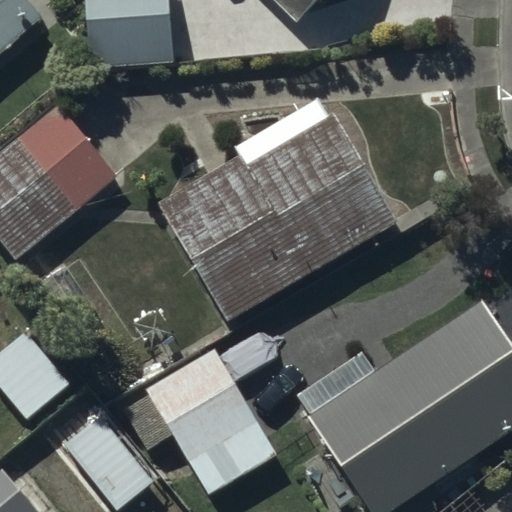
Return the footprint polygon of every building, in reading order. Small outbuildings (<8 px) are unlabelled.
[(0,0),(0,56),(41,22),(22,0),(0,0)] [(170,0),(85,0),(90,70),(175,65),(170,0)] [(269,0),(296,27),(322,0),(269,0)] [(159,205),(160,207),(226,324),(396,228),(334,119),(330,121),(319,102),(235,150),(240,159),(159,205)] [(56,110),(0,157),(0,244),(17,264),(116,181),(56,110)] [(66,267),(37,286),(64,330),(94,310),(66,267)] [(366,358),(299,396),(330,451),(303,466),(329,511),(388,511),(511,440),(511,344),(489,305),(374,371),(366,358)] [(70,388),(26,335),(0,357),(0,391),(27,424),(70,388)] [(148,398),(123,412),(147,454),(173,439),(209,499),(278,459),(215,353),(146,394),(148,398)] [(120,511),(159,481),(108,416),(64,448),(72,459),(60,467),(96,511),(120,511)] [(38,511),(3,469),(0,471),(0,511),(38,511)]
